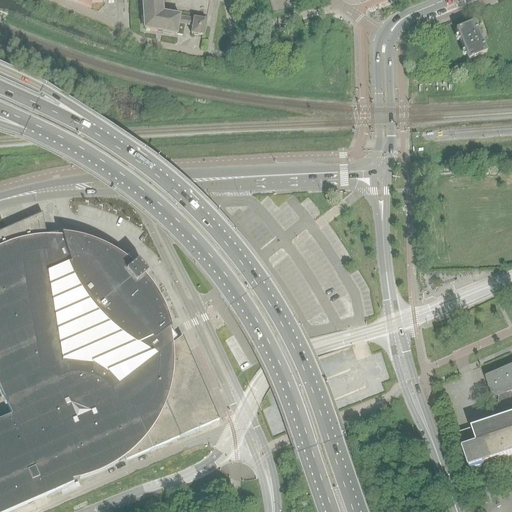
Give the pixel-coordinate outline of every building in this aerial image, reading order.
[(162,14),(161,0),(69,0),(90,8),(90,3),(103,2),(103,0),(141,0),(144,30),(176,35),(178,22),(192,24),(190,34),(203,37),(206,21),(162,14)] [(486,53),(479,36),(473,23),(456,30),(469,60),(486,53)] [(0,511),(9,511),(74,485),(72,481),(77,481),(81,480),(85,478),(89,477),(93,476),(98,474),(102,472),(106,470),(109,468),(113,466),(117,464),(121,461),(124,459),(126,462),(177,439),(218,421),(219,421),(188,352),(183,339),(182,339),(182,338),(172,346),(172,344),(174,342),(176,341),(178,339),(177,339),(175,335),(171,331),(172,331),(170,332),(169,330),(171,328),(170,326),(170,323),(169,321),(168,318),(167,316),(166,313),(165,310),(164,308),(162,305),(161,302),(159,299),(157,296),(156,293),(154,291),(152,287),(149,284),(147,282),(144,278),(147,276),(137,264),(134,267),(130,264),(128,262),(123,259),(119,256),(113,253),(110,251),(106,249),(102,247),(98,245),(95,244),(89,242),(82,240),(78,239),(71,237),(68,237),(64,236),(62,236),(62,238),(60,238),(59,235),(59,233),(58,231),(58,232),(48,234),(48,233),(49,238),(45,238),(41,215),(28,221),(28,220),(0,232),(0,390),(11,416),(0,421),(0,511)] [(493,422),(458,434),(470,468),(484,463),(484,464),(511,454),(511,366),(485,378),(493,399),(498,397),(498,401),(498,404),(497,408),(493,415),(492,418),(493,422)] [(384,381),(374,381),(375,391),(385,391),(384,381)]
